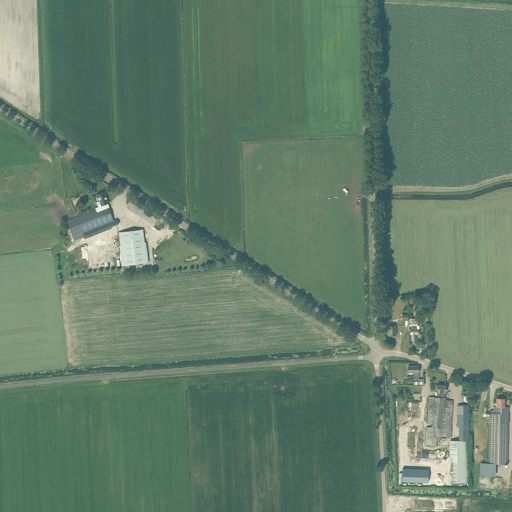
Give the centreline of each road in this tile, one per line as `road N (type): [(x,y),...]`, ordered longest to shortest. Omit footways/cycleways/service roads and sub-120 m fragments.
road 1 (unclassified): [(376,351),(0,104)]
road 2 (unclassified): [(0,388),(375,356)]
road 3 (unclassified): [(376,351),(365,0)]
road 4 (unclassified): [(384,511),(375,356)]
road 5 (unclassified): [(511,388),(376,351)]
